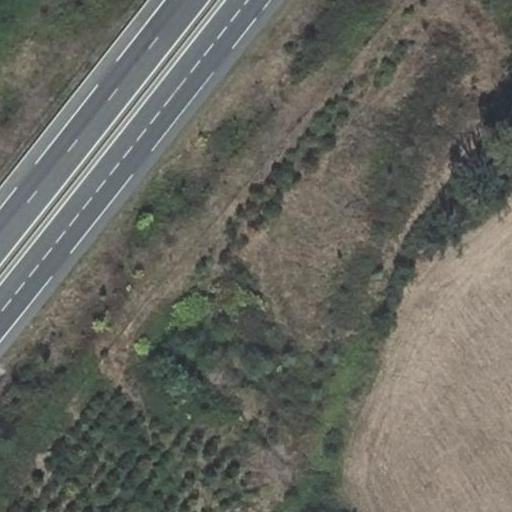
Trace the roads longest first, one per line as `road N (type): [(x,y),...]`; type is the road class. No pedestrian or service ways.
road 1 (motorway): [(0,312),(247,0)]
road 2 (motorway): [(196,0),(0,247)]
